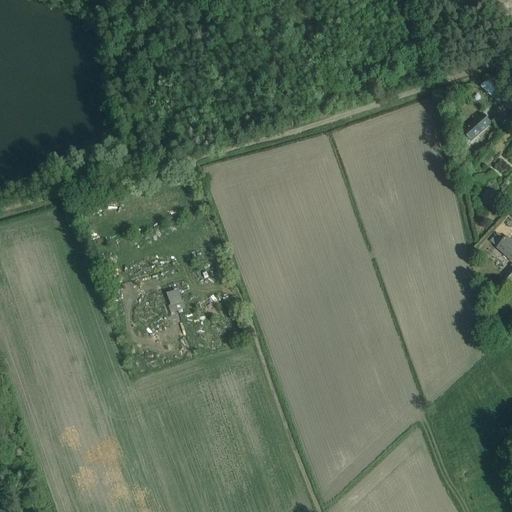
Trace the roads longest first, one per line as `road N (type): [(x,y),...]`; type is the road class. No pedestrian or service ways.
road 1 (track): [(189,155),(511,55)]
road 2 (track): [(0,208),(189,155)]
